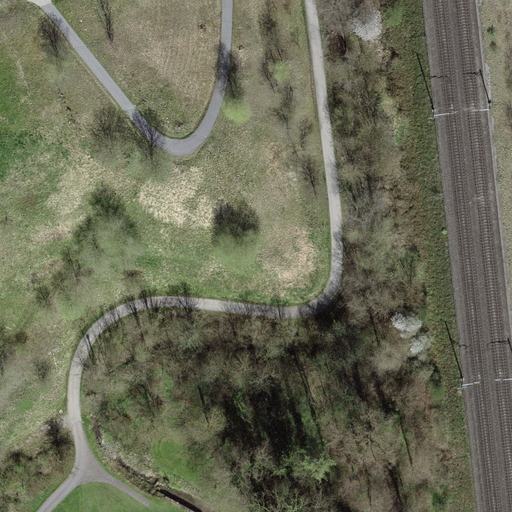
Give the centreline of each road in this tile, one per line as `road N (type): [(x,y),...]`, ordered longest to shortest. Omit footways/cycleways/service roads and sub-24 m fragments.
road 1 (track): [(45,511),(87,467),(74,360),(97,317),(137,301),(294,318),(325,309),(341,282),(310,0)]
road 2 (track): [(220,0),(224,71),(192,136),(172,135),(122,99),(101,50),(61,0)]
